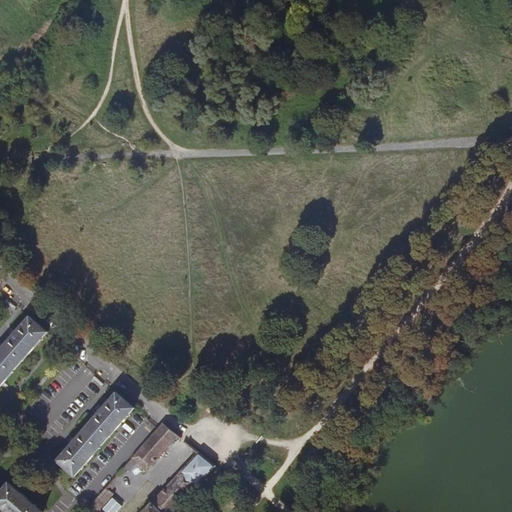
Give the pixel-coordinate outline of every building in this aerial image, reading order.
[(31,316),(0,351),(0,387),(48,332),(31,316)] [(118,393),(58,461),(76,476),(135,408),(118,393)] [(178,435),(164,422),(133,458),(138,463),(149,472),(181,438),(178,435)] [(174,511),(215,467),(204,458),(200,454),(183,474),(181,472),(143,511),(174,511)] [(138,463),(133,458),(111,483),(117,488),(138,463)] [(0,506),(6,511),(42,511),(10,483),(0,494),(0,506)] [(111,483),(86,511),(103,511),(102,511),(115,495),(112,492),(117,488),(111,483)] [(232,511),(222,503),(213,511),(232,511)]
